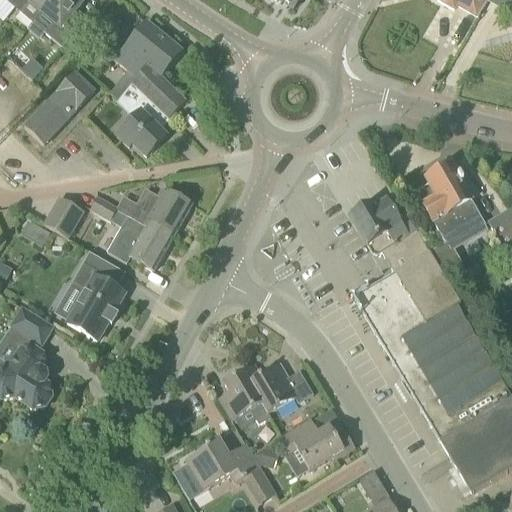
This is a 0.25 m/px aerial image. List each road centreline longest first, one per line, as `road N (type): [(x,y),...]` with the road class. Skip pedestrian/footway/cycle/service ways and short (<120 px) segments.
road 1 (unclassified): [(0,199),(231,160),(267,167)]
road 2 (tertiary): [(101,511),(215,280)]
road 3 (residential): [(382,454),(318,349),(265,304),(215,280)]
road 4 (residential): [(511,128),(382,99),(336,97)]
road 5 (tertiary): [(215,280),(267,167)]
